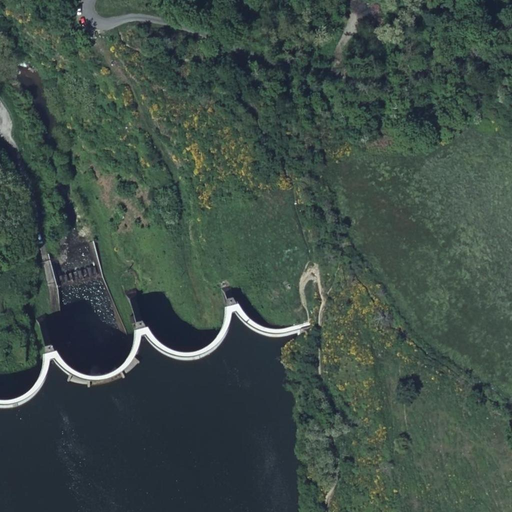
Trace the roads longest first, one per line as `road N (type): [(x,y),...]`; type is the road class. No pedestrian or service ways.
road 1 (unclassified): [(90,0),(94,22),(137,17),(334,66),(424,63),(511,26)]
road 2 (track): [(1,125),(21,163),(59,310)]
